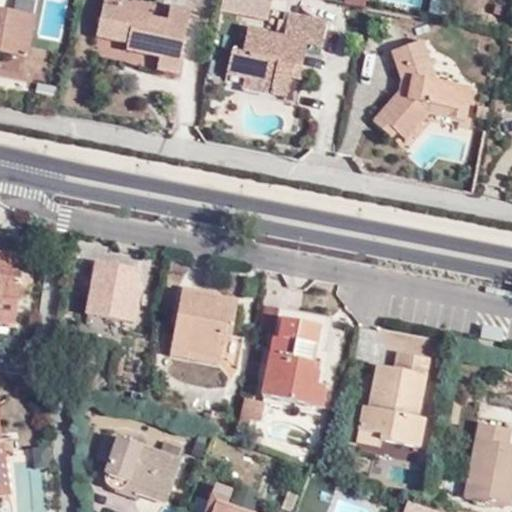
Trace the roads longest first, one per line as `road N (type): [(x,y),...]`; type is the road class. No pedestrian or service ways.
road 1 (residential): [(0,165),(41,207),(106,226),(511,304)]
road 2 (secondary): [(511,259),(0,159)]
